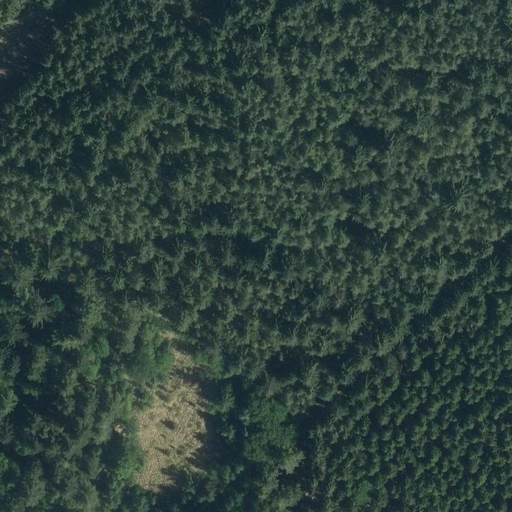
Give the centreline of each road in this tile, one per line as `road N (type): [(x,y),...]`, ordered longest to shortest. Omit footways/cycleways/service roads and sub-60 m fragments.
road 1 (track): [(0,237),(222,346),(277,386),(299,419)]
road 2 (track): [(299,419),(511,224)]
road 3 (track): [(299,419),(197,511)]
